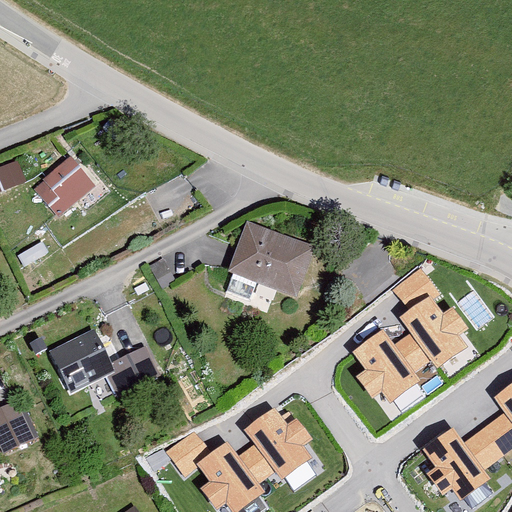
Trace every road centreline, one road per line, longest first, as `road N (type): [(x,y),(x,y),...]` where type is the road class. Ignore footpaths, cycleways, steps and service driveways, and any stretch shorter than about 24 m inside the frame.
road 1 (residential): [(267,169),(249,201),(0,326)]
road 2 (residential): [(267,169),(511,252)]
road 3 (residential): [(112,82),(267,169)]
road 4 (residential): [(0,14),(112,82)]
road 5 (residential): [(0,141),(78,110),(112,82)]
